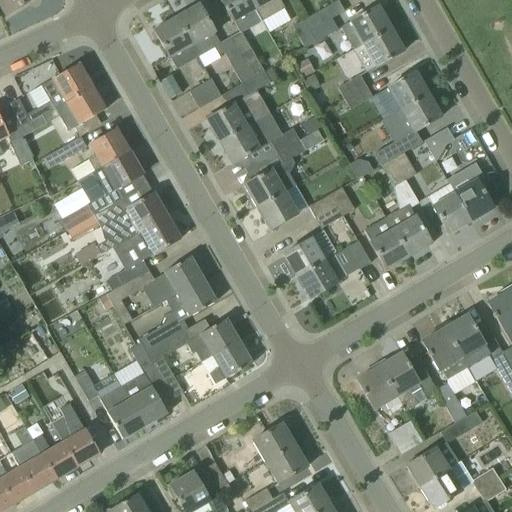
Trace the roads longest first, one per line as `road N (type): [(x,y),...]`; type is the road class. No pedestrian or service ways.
road 1 (residential): [(303,374),(96,15)]
road 2 (residential): [(60,511),(303,374)]
road 3 (residential): [(303,374),(511,256)]
road 4 (residential): [(511,164),(419,0)]
road 5 (residential): [(389,511),(303,374)]
